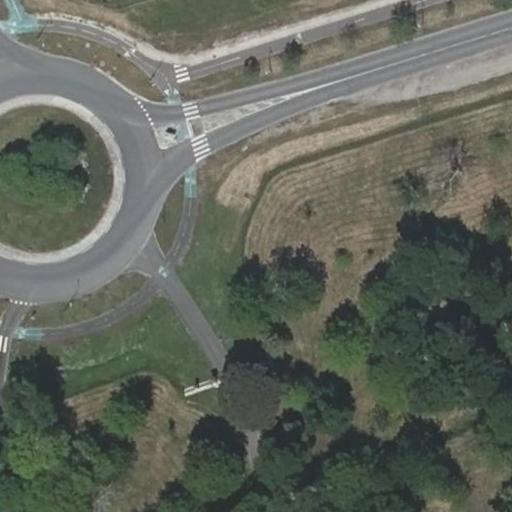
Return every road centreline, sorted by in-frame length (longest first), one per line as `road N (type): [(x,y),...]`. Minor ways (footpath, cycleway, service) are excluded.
road 1 (secondary): [(511,36),(289,101)]
road 2 (secondary): [(33,285),(100,269),(143,215),(149,180)]
road 3 (secondary): [(289,101),(125,113)]
road 4 (secondary): [(149,180),(289,101)]
